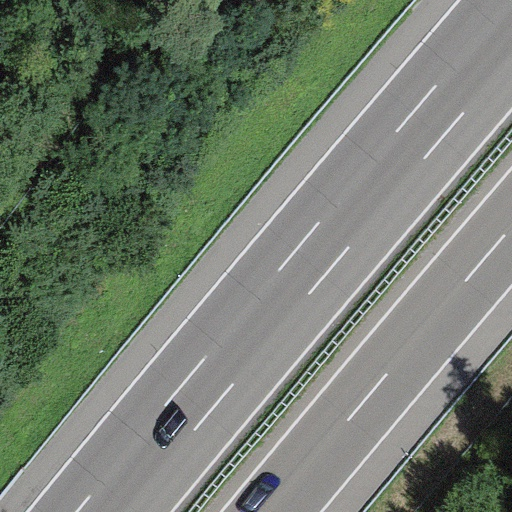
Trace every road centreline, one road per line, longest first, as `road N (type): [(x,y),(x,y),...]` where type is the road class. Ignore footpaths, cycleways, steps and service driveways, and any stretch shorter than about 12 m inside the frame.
road 1 (motorway): [(511,29),(104,511)]
road 2 (motorway): [(278,511),(511,233)]
